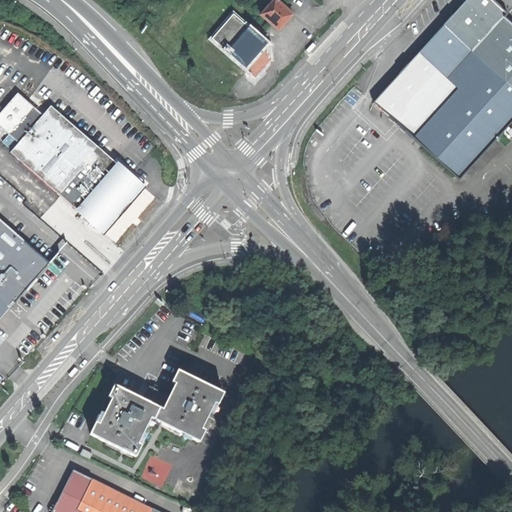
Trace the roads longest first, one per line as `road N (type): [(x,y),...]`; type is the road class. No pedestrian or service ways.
road 1 (secondary): [(214,173),(0,415)]
road 2 (secondary): [(0,438),(147,279)]
road 3 (secondary): [(350,293),(289,204),(281,167),(296,116)]
road 4 (secondary): [(350,293),(243,172)]
road 5 (secondary): [(296,116),(403,0)]
road 6 (secondary): [(147,279),(210,251),(298,256)]
road 7 (secondary): [(298,256),(409,366)]
road 8 (secondary): [(319,66),(252,114),(228,120),(182,112)]
road 9 (secondary): [(58,0),(167,107)]
road 10 (secondary): [(511,475),(409,366)]
road 11 (secondary): [(319,66),(230,159)]
